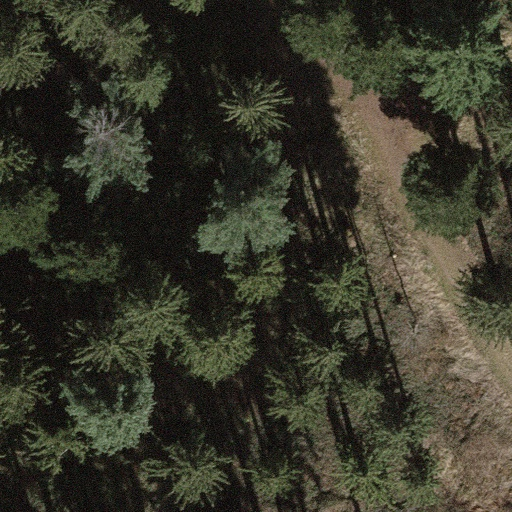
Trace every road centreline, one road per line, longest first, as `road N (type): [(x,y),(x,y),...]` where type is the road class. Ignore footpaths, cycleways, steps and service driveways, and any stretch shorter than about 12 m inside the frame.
road 1 (track): [(275,0),(370,92),(511,348)]
road 2 (track): [(370,92),(511,162)]
